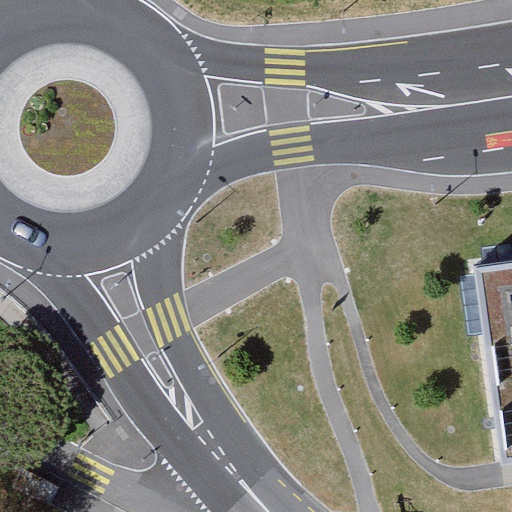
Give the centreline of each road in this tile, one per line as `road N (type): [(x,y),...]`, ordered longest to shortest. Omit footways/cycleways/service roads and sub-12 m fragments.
road 1 (primary): [(511,68),(178,117)]
road 2 (unclassified): [(100,235),(168,380),(271,511)]
road 3 (residential): [(0,423),(186,511)]
road 4 (primary): [(178,117),(156,59),(133,37),(106,21),(43,16)]
road 5 (primary): [(100,235),(159,190),(175,155),(178,117)]
